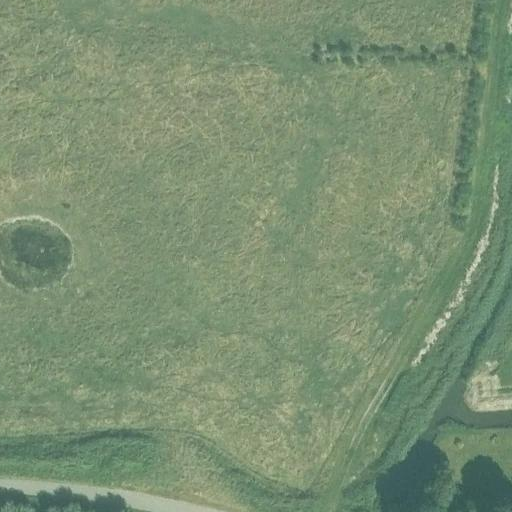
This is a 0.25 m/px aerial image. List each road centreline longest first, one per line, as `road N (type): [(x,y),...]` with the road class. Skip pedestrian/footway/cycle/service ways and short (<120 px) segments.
road 1 (track): [(510,0),(480,229),(458,287),(387,398),(330,511)]
road 2 (unclassified): [(180,511),(0,487)]
